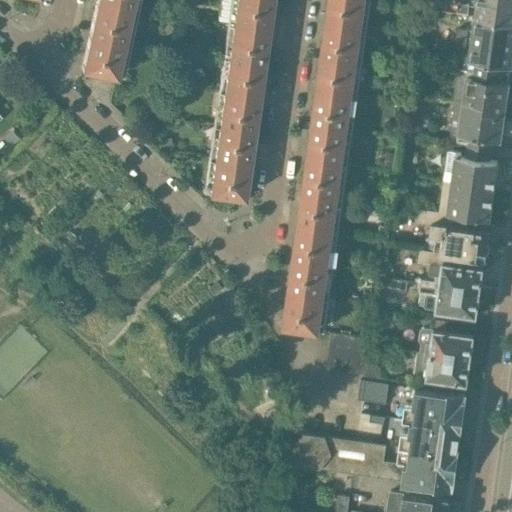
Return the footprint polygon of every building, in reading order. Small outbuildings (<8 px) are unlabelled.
[(96,0),(88,35),(125,43),(134,0),(96,0)] [(232,21),(227,55),(263,59),(271,0),(220,0),(218,19),(232,21)] [(364,0),(328,0),(321,54),(357,59),(364,0)] [(511,0),(477,0),(475,16),(511,21),(511,0)] [(458,2),(457,11),(468,13),(469,4),(458,2)] [(439,10),(431,9),(426,8),(425,17),(438,19),(439,10)] [(475,66),(510,71),(511,58),(511,21),(475,16),(473,32),(458,30),(454,55),(469,58),(476,58),(475,66)] [(117,76),(125,43),(88,35),(81,68),(117,76)] [(357,59),(321,54),(312,120),(348,126),(357,59)] [(254,128),(263,59),(227,55),(218,123),(254,128)] [(454,101),(505,108),(510,71),(475,66),(474,71),(459,69),(454,101)] [(145,97),(154,99),(156,88),(148,86),(145,97)] [(424,109),(426,97),(412,95),(410,107),(424,109)] [(491,148),(493,136),(501,137),(505,108),(454,101),(450,136),(465,138),(464,144),(491,148)] [(348,126),(312,120),(302,188),(338,194),(348,126)] [(244,196),(254,128),(218,123),(209,191),(244,196)] [(490,159),(491,148),(464,144),(463,155),(456,154),(453,178),(473,181),(471,192),(493,195),(497,160),(490,159)] [(396,156),(388,155),(387,165),(395,166),(396,156)] [(473,181),(453,178),(448,211),(453,212),(489,217),(493,195),(471,192),(473,181)] [(338,194),(302,188),(293,256),(329,261),(338,194)] [(452,224),(453,212),(448,211),(419,207),(418,220),(431,222),(428,248),(431,249),(440,250),(484,257),(484,254),(486,255),(489,252),(490,244),(488,241),(487,240),(488,229),(452,224)] [(435,279),(480,285),(484,257),(440,250),(431,249),(428,248),(420,247),(419,260),(430,261),(428,272),(430,275),(435,275),(435,279)] [(293,256),(286,308),(283,324),(320,329),(329,261),(293,256)] [(480,285),(435,279),(422,277),(421,282),(420,291),(426,292),(424,303),(426,306),(436,308),(476,314),(480,285)] [(391,278),(390,287),(409,289),(410,281),(391,278)] [(213,294),(222,288),(217,281),(208,287),(213,294)] [(473,333),(434,328),(423,327),(421,328),(420,338),(421,340),(426,341),(425,350),(430,351),(431,351),(470,356),(473,333)] [(326,367),(367,372),(368,364),(372,335),(330,330),(326,367)] [(467,381),(470,356),(431,351),(430,351),(425,350),(418,349),(414,371),(416,374),(467,381)] [(381,365),(368,364),(367,372),(366,375),(380,377),(381,365)] [(358,398),(386,402),(389,382),(361,378),(358,398)] [(403,418),(411,419),(431,422),(460,426),(460,425),(463,421),(464,414),(462,410),(465,393),(416,386),(414,403),(405,402),(403,418)] [(385,415),(371,413),(369,420),(384,422),(385,415)] [(407,446),(431,449),(456,452),(460,426),(431,422),(411,419),(410,430),(402,429),(399,445),(407,446)] [(298,463),(403,479),(452,486),(454,470),(456,466),(457,459),(456,455),(456,452),(431,449),(407,446),(399,445),(397,461),(385,460),(387,443),(302,431),(301,436),(299,435),(292,446),(298,463)] [(445,511),(448,493),(419,489),(392,485),(388,510),(397,511),(445,511)] [(335,511),(346,511),(349,495),(338,493),(335,511)]
